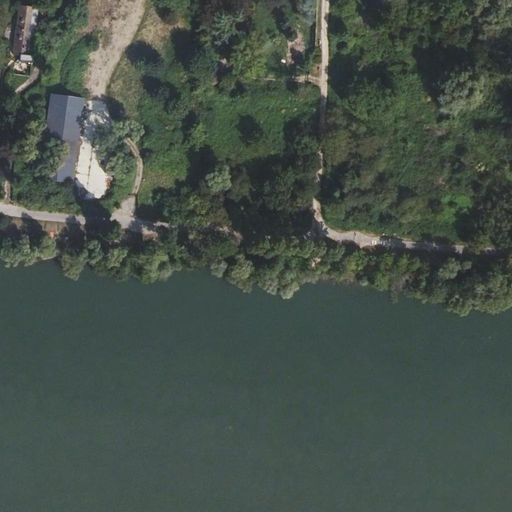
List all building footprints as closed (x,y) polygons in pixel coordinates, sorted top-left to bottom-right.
[(38,7),(19,5),(13,54),(18,55),(18,59),(15,59),(13,74),(29,76),(38,7)] [(97,15),(96,22),(109,25),(111,19),(97,15)] [(201,91),(218,82),(214,74),(197,82),(201,91)] [(38,180),(62,181),(70,96),(45,94),(38,180)] [(70,96),(62,181),(71,182),(78,97),(70,96)] [(39,129),(30,128),(29,142),(37,143),(39,129)]
